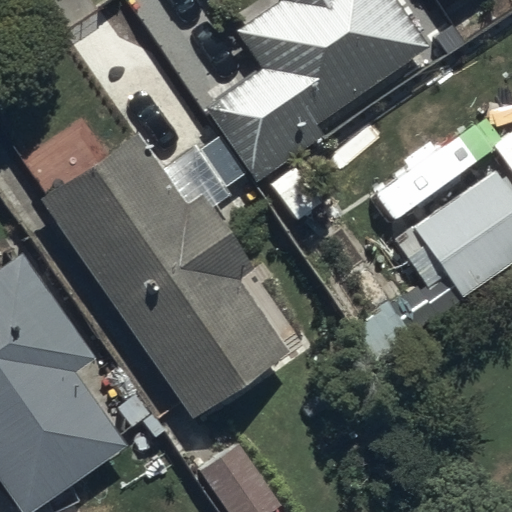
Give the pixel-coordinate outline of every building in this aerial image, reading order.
[(267,0),(231,23),(257,63),(201,100),(250,176),(323,129),(315,117),(424,45),(394,0),(267,0)] [(131,120),(34,187),(187,409),(284,342),(236,271),(252,260),(198,182),(181,194),(131,120)] [(455,291),(511,251),(511,196),(490,164),(474,175),(454,146),(388,192),(409,223),(455,291)] [(16,245),(0,256),(0,475),(22,508),(122,441),(72,367),(94,353),(16,245)] [(235,438),(195,465),(228,511),(260,511),(278,500),(235,438)]
